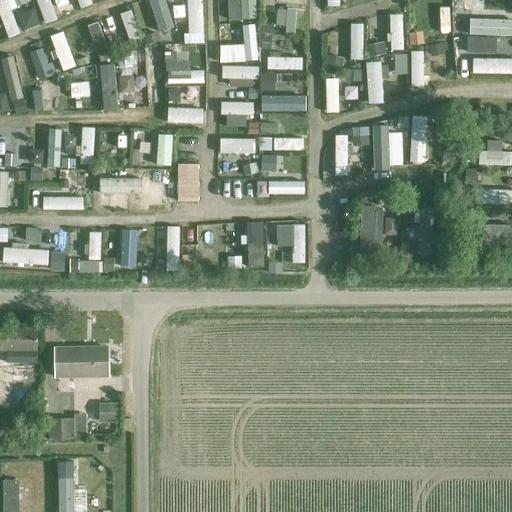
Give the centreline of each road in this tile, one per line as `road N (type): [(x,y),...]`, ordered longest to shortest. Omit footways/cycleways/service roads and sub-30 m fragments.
road 1 (unclassified): [(143,299),(511,296)]
road 2 (track): [(220,215),(211,183),(218,0)]
road 3 (unclassified): [(143,299),(144,511)]
road 4 (unclassified): [(0,299),(143,299)]
road 5 (track): [(131,0),(0,51)]
road 6 (track): [(128,118),(0,123)]
